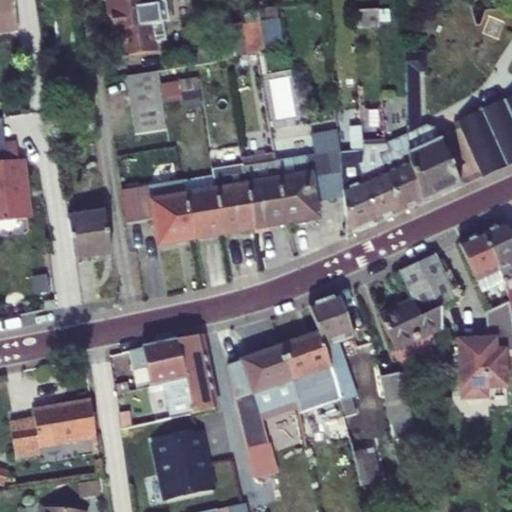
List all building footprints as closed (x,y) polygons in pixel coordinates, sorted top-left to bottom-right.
[(0,0),(0,32),(18,30),(13,0),(0,0)] [(106,0),(109,12),(118,11),(116,0),(106,0)] [(121,31),(124,56),(157,52),(149,0),(116,0),(118,11),(109,12),(111,33),(121,31)] [(336,9),(335,0),(325,0),(326,9),(336,9)] [(378,9),(354,11),(355,27),(379,26),(378,9)] [(283,50),(278,19),(262,22),(267,52),(283,50)] [(405,52),(407,135),(408,161),(422,203),(460,187),(434,128),(426,125),(421,127),(419,72),(426,72),(426,52),(405,52)] [(126,76),(131,108),(161,104),(156,71),(126,76)] [(184,100),(200,98),(197,79),(180,82),(184,100)] [(511,96),(458,121),(483,177),(511,163),(511,96)] [(184,100),(185,109),(202,107),(200,98),(184,100)] [(134,134),(165,130),(161,104),(131,108),(134,134)] [(385,155),(376,157),(399,213),(422,203),(408,161),(407,135),(387,143),(385,145),(385,155)] [(0,143),(0,222),(28,220),(25,189),(28,189),(24,161),(18,162),(15,142),(0,143)] [(363,164),(358,165),(376,223),(399,213),(376,157),(385,155),(385,145),(387,143),(362,145),(363,151),(363,164)] [(338,144),(305,149),(310,177),(310,178),(341,174),(339,154),(338,144)] [(305,149),(273,154),(275,169),(283,224),(316,218),(310,178),(310,177),(305,149)] [(363,151),(339,154),(341,174),(347,236),(376,223),(358,165),(363,164),(363,151)] [(253,229),(283,224),(275,169),(273,154),(242,159),(244,171),(253,229)] [(244,171),(213,176),(221,235),(253,229),(244,171)] [(181,181),(191,240),(221,235),(213,176),(181,181)] [(181,181),(120,192),(126,224),(155,219),(159,245),(191,240),(181,181)] [(104,213),(67,219),(73,259),(110,253),(104,213)] [(511,239),(504,222),(481,233),(503,282),(511,315),(511,239)] [(458,244),(481,292),(503,282),(481,233),(458,244)] [(413,303),(421,318),(440,309),(456,301),(435,256),(400,273),(413,303)] [(350,379),(338,343),(354,337),(339,295),(308,306),(318,334),(328,366),(333,379),(334,383),(342,418),(353,415),(350,398),(355,397),(350,379)] [(511,315),(508,302),(490,311),(485,313),(486,329),(487,339),(471,340),(457,342),(461,401),(488,399),(488,389),(493,389),(507,388),(505,352),(511,351),(511,315)] [(441,324),(440,309),(421,318),(413,303),(379,318),(395,350),(429,335),(426,331),(441,324)] [(441,329),(441,324),(426,331),(429,335),(441,329)] [(486,329),(471,336),(471,340),(487,339),(486,329)] [(202,334),(200,335),(177,340),(186,379),(162,384),(171,418),(218,409),(202,334)] [(318,334),(279,348),(290,380),(328,366),(318,334)] [(137,390),(162,384),(186,379),(177,340),(133,348),(135,356),(130,357),(137,390)] [(297,402),(294,392),(290,380),(279,348),(228,366),(237,400),(252,395),(260,415),(297,402)] [(328,366),(290,380),(294,392),(333,379),(328,366)] [(380,377),(389,421),(409,417),(399,373),(380,377)] [(507,388),(493,389),(494,404),(508,403),(507,388)] [(40,454),(39,446),(63,443),(98,439),(92,400),(58,406),(60,413),(34,417),(34,420),(10,424),(15,458),(40,454)] [(33,411),(34,417),(60,413),(58,406),(33,411)] [(331,441),(344,437),(339,417),(325,421),(331,441)] [(393,440),(413,436),(409,417),(389,421),(393,440)] [(250,458),(268,454),(260,420),(243,424),(250,458)] [(211,497),(199,436),(147,447),(160,507),(211,497)] [(79,455),(80,457),(100,455),(98,439),(63,443),(65,457),(79,455)] [(348,444),(357,488),(384,482),(375,439),(348,444)]
